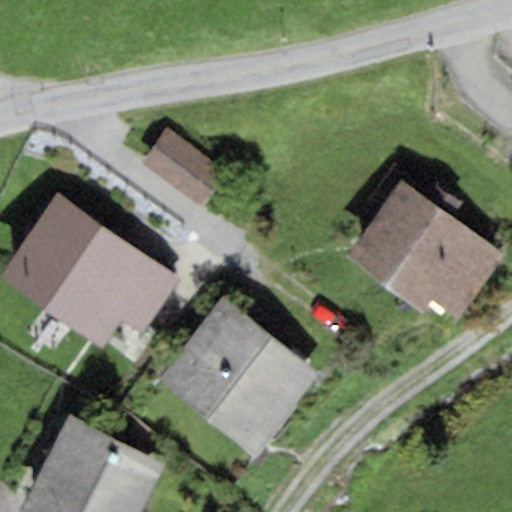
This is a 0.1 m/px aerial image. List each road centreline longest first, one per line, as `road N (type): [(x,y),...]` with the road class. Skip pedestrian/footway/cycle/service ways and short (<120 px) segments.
road 1 (residential): [(511,7),(294,65),(89,100),(0,124)]
road 2 (track): [(511,324),(375,415),(283,511)]
